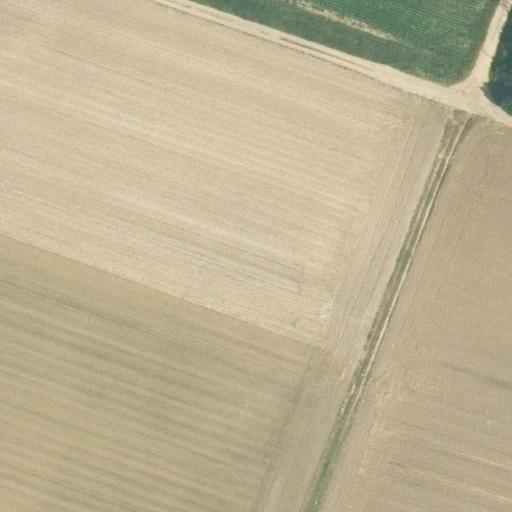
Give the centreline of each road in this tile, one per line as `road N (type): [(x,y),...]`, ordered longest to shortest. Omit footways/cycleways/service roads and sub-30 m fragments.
road 1 (track): [(459,114),(148,0)]
road 2 (track): [(399,280),(311,511)]
road 3 (track): [(459,114),(503,0)]
